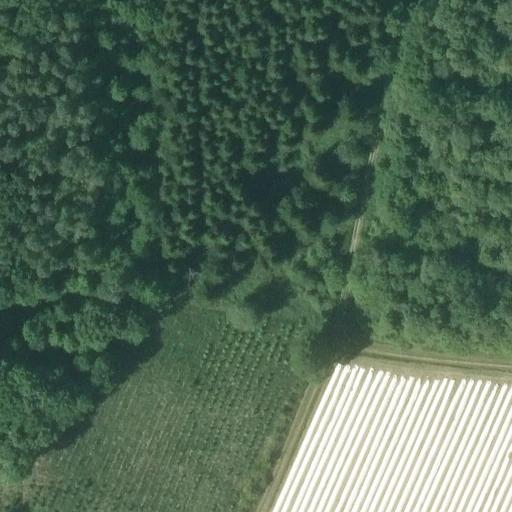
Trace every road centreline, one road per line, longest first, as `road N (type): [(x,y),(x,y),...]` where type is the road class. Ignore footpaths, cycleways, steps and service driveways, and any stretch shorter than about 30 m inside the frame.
road 1 (track): [(406,0),(329,353)]
road 2 (track): [(329,353),(511,370)]
road 3 (track): [(329,353),(260,511)]
